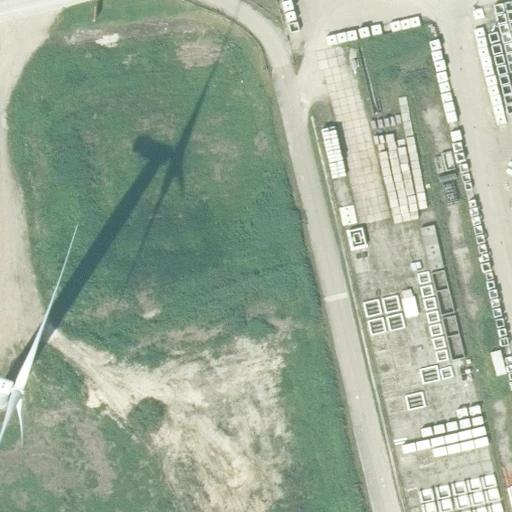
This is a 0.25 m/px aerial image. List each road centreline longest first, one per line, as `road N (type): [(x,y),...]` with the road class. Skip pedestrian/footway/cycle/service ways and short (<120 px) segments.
road 1 (unknown): [(224,0),(274,53),(289,91),(386,511)]
road 2 (unknown): [(447,0),(511,279)]
